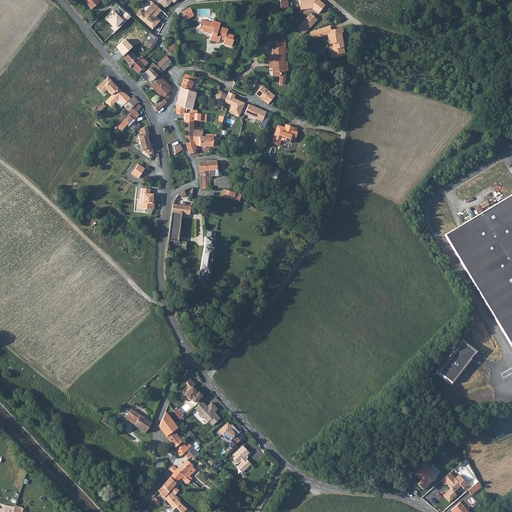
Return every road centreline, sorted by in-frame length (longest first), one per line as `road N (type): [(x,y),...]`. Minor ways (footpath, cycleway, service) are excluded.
road 1 (track): [(205,378),(319,231),(333,202),(343,132)]
road 2 (track): [(0,162),(142,297),(165,306)]
road 3 (residential): [(128,511),(156,478),(156,420),(190,354)]
road 4 (residential): [(190,354),(161,293),(166,194)]
road 5 (residential): [(156,125),(60,0)]
road 6 (residential): [(428,511),(393,494),(318,484),(285,462)]
road 7 (residential): [(285,462),(190,354)]
road 8 (residential): [(184,0),(160,37),(177,75),(163,116)]
